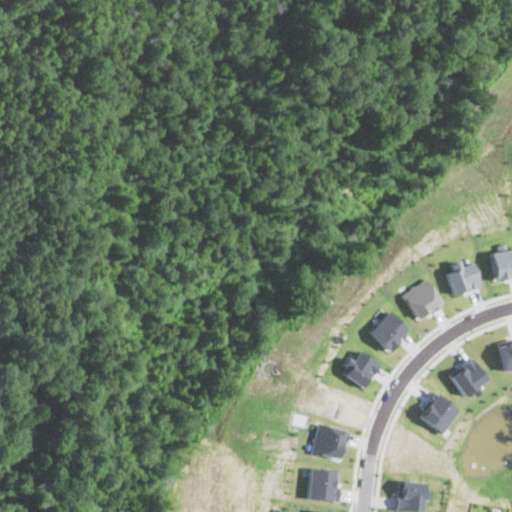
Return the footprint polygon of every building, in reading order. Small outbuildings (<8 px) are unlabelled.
[(487,251),(493,279),(511,274),(511,246),(504,248),(503,242),(494,244),(495,250),(487,251)] [(478,283),(470,261),(443,272),(452,294),(478,283)] [(438,301),(423,277),(399,293),(414,317),(438,301)] [(511,367),(511,340),(497,343),(501,369),(511,367)] [(337,372),(360,388),(377,364),(353,348),(337,372)] [(461,395),(467,390),(469,393),(486,379),(469,356),(445,374),(461,395)] [(415,418),(442,432),(456,406),(430,392),(415,418)] [(307,453),(338,457),(343,427),(312,423),(307,453)] [(303,498),(335,500),(337,482),(334,482),(335,469),(305,467),(303,498)] [(419,510),(420,480),(395,479),(394,509),(419,510)]
